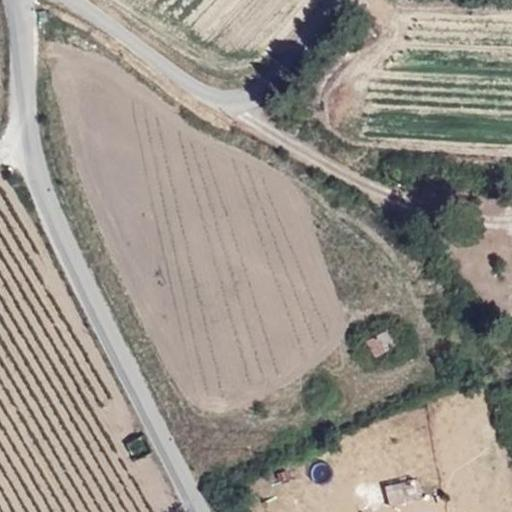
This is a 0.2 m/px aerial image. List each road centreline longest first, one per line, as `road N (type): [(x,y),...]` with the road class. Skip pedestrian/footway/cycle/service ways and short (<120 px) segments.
road 1 (unclassified): [(201,511),(18,138),(16,0)]
road 2 (unclassified): [(69,0),(194,88),(227,101),(271,89),(353,0)]
road 3 (track): [(227,101),(381,193),(511,221)]
